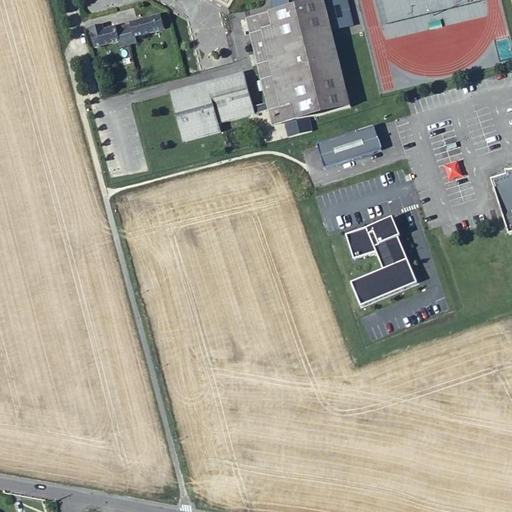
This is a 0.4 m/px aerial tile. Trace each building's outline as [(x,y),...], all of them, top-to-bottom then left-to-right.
[(284,118),(360,94),(330,0),(285,0),(249,12),(275,94),(261,99),(250,67),(178,89),(193,139),(231,128),(229,119),(278,102),(284,118)] [(159,13),(153,15),(157,28),(162,26),(159,13)] [(157,28),(153,15),(129,22),(129,24),(114,29),(114,28),(103,30),(103,27),(89,31),(94,49),(118,42),(120,48),(134,44),(131,31),(138,28),(139,33),(157,28)] [(382,150),(375,126),(318,145),(325,168),(382,150)] [(447,180),(461,177),(458,162),(444,165),(447,180)] [(511,175),(503,176),(505,180),(491,184),(504,225),(511,222),(511,175)] [(390,221),(346,236),(354,260),(377,252),(384,271),(351,282),(359,306),(418,285),(409,258),(404,260),(390,221)]
